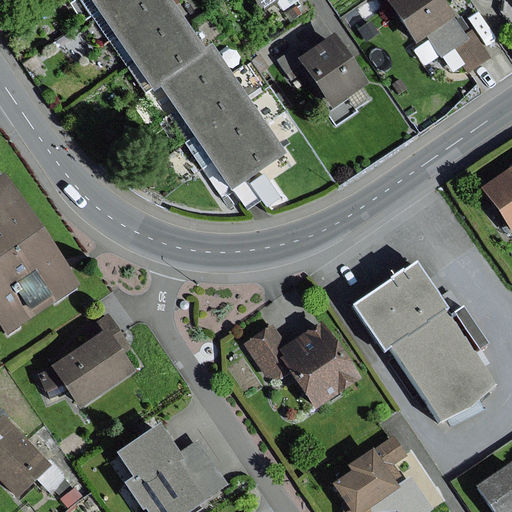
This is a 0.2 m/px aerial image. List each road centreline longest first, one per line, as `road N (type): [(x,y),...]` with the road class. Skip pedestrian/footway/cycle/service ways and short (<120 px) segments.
road 1 (tertiary): [(511,104),(299,240),(229,253),(174,247)]
road 2 (residential): [(174,247),(159,307),(163,327),(285,511)]
road 3 (tertiary): [(174,247),(95,205),(0,79)]
